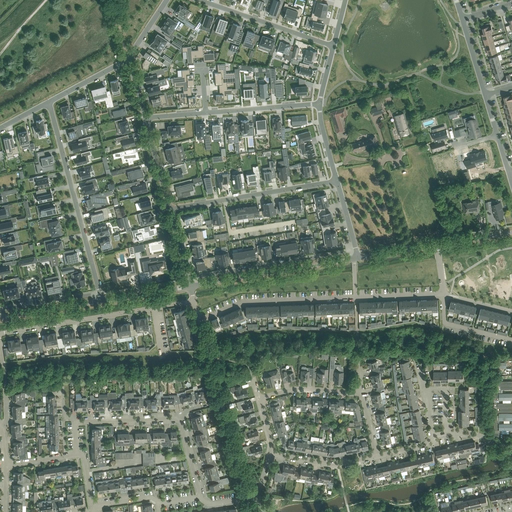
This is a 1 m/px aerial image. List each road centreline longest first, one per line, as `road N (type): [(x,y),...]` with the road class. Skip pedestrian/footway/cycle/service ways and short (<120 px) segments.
road 1 (residential): [(198,319),(253,300),(443,293)]
road 2 (residential): [(49,101),(101,301)]
road 3 (residential): [(190,286),(359,258)]
road 4 (residential): [(169,209),(336,181)]
road 5 (residential): [(0,333),(153,307)]
road 6 (residential): [(333,46),(200,0)]
